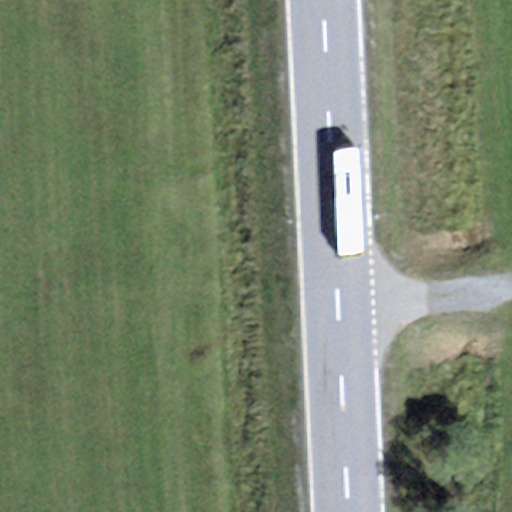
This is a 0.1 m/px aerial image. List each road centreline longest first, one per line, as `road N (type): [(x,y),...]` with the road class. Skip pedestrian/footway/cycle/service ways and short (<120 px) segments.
road 1 (primary): [(347,511),(322,0)]
road 2 (track): [(337,303),(511,293)]
